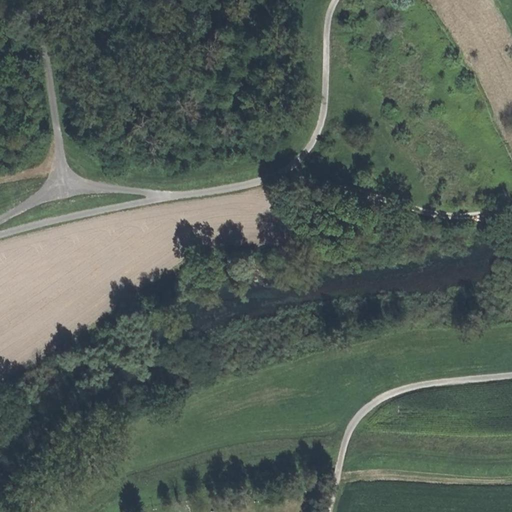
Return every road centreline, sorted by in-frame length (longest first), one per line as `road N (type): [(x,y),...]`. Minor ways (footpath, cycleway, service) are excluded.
road 1 (track): [(511,459),(293,453),(156,472),(98,494),(78,511)]
road 2 (track): [(511,369),(398,382),(356,417),(328,511)]
road 3 (track): [(296,173),(425,217),(511,211)]
road 4 (track): [(28,0),(67,180)]
road 5 (track): [(338,0),(330,12),(321,133),(296,173)]
road 6 (track): [(0,232),(170,195)]
road 7 (track): [(296,173),(170,195)]
